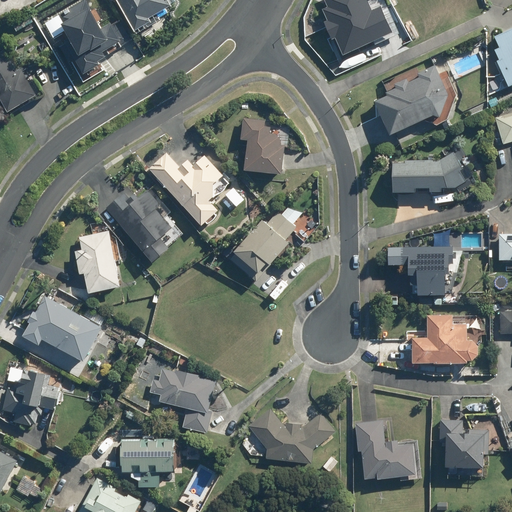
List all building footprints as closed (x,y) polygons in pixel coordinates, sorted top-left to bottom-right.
[(119,0),(140,32),(162,20),(159,15),(174,6),(170,0),(119,0)] [(29,14),(13,23),(18,32),(34,22),(29,14)] [(511,27),(500,34),(504,44),(499,47),(504,56),(501,57),(511,80),(511,27)] [(33,35),(19,43),(21,46),(35,38),(33,35)] [(6,50),(0,53),(0,92),(12,113),(40,96),(25,70),(20,73),(6,50)] [(421,70),(423,75),(411,80),(410,77),(398,82),(399,86),(390,90),(391,93),(378,99),(393,131),(437,112),(444,114),(452,93),(438,62),(421,70)] [(490,100),(493,106),(501,102),(499,96),(490,100)] [(466,118),(462,110),(456,114),(460,121),(466,118)] [(511,111),(498,116),(505,143),(511,140),(511,111)] [(251,138),(249,168),(286,171),(289,143),(284,142),(285,137),(280,132),(273,131),(273,125),(268,124),(268,118),(246,116),(244,138),(251,138)] [(429,121),(418,126),(422,134),(433,128),(429,121)] [(433,126),(436,132),(443,129),(440,123),(433,126)] [(446,185),(459,184),(470,179),(456,150),(443,158),(410,158),(410,160),(397,161),(397,189),(420,189),(446,189),(446,185)] [(218,180),(226,174),(207,153),(196,163),(190,157),(182,165),(168,151),(152,167),(205,223),(222,207),(213,198),(217,194),(218,180)] [(109,207),(156,259),(172,244),(163,235),(174,224),(158,206),(163,202),(149,187),(139,196),(136,192),(131,197),(126,191),(109,207)] [(258,279),(292,241),(288,238),(299,225),(281,209),(270,222),(266,219),(233,258),(258,279)] [(85,247),(79,249),(84,272),(88,271),(93,290),(124,283),(111,229),(83,235),(85,247)] [(511,232),(502,232),(502,258),(511,257),(511,232)] [(454,271),(454,262),(457,262),(457,245),(404,245),(404,262),(414,262),(414,272),(423,272),(424,292),(451,292),(450,271),(454,271)] [(33,321),(26,333),(43,342),(46,336),(88,358),(106,324),(47,294),(38,311),(36,310),(31,320),(33,321)] [(511,331),(511,309),(503,310),(503,332),(511,331)] [(472,361),(472,358),(476,358),(482,352),(482,343),(477,338),(471,338),(471,322),(456,322),(456,313),(430,313),(431,335),(417,336),(417,360),(438,359),(438,361),(472,361)] [(162,399),(190,406),(185,425),(209,432),(215,409),(211,408),(218,381),(201,376),(202,374),(178,368),(178,371),(165,367),(162,380),(156,378),(152,390),(164,393),(162,399)] [(10,385),(5,408),(19,411),(17,420),(34,424),(35,421),(39,422),(41,413),(44,413),(46,405),(57,407),(62,385),(51,382),(53,375),(25,368),(20,388),(10,385)] [(74,379),(64,378),(62,390),(72,391),(74,379)] [(147,402),(138,397),(135,403),(144,408),(147,402)] [(251,425),(270,448),(269,457),(314,462),(316,448),(338,430),(322,412),(305,425),(303,425),(303,423),(289,421),(289,423),(285,423),(273,408),(251,425)] [(139,414),(136,419),(143,423),(145,417),(139,414)] [(359,421),(362,449),(366,449),(370,476),(419,471),(416,442),(388,445),(385,418),(359,421)] [(443,418),(443,441),(453,441),(452,462),(490,464),(490,446),(492,446),(491,429),(466,428),(466,419),(443,418)] [(125,470),(142,469),(142,485),(162,485),(162,469),(177,469),(177,438),(125,437),(125,470)] [(0,448),(0,489),(3,491),(20,458),(0,448)] [(332,455),(325,465),(332,470),(339,461),(332,455)] [(10,482),(16,485),(14,489),(30,499),(39,484),(22,474),(21,477),(16,473),(10,482)] [(100,475),(79,511),(136,511),(143,500),(131,493),(129,497),(116,490),(119,485),(100,475)] [(406,511),(406,488),(392,489),(393,511),(406,511)]
